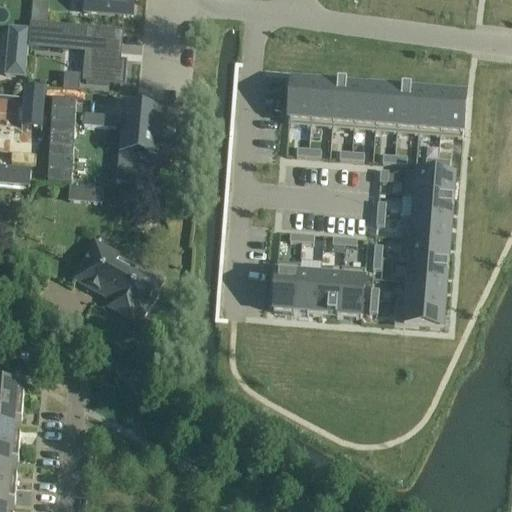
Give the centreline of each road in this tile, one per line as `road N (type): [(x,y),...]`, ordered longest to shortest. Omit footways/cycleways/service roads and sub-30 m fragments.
road 1 (residential): [(259,13),(237,321)]
road 2 (residential): [(511,45),(291,14)]
road 3 (residential): [(68,511),(73,383),(0,340)]
